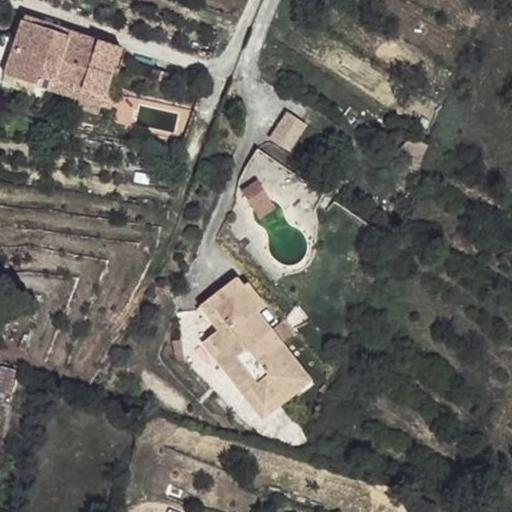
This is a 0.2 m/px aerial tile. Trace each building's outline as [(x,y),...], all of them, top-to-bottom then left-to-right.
[(19,11),(16,18),(72,36),(75,28),(19,11)] [(0,68),(0,70),(29,80),(32,70),(55,77),(72,36),(16,18),(0,68)] [(75,28),(72,36),(90,41),(93,34),(75,28)] [(72,36),(55,77),(99,89),(114,41),(93,34),(90,41),(72,36)] [(32,70),(29,80),(51,87),(55,77),(32,70)] [(55,77),(51,87),(94,101),(99,89),(55,77)] [(275,177),(259,187),(266,197),(281,187),(275,177)] [(281,187),(266,197),(271,205),(273,204),(274,204),(275,204),(276,203),(277,202),(279,201),(281,201),(281,199),(283,198),(285,197),(287,194),(281,187)] [(232,272),(222,278),(262,294),(247,275),(240,279),(232,272)] [(222,278),(200,294),(218,319),(206,329),(216,343),(210,347),(240,388),(248,384),(266,408),(287,394),(293,401),(320,381),(291,342),(267,360),(256,346),(281,327),(266,308),(270,305),(262,294),(222,278)]
